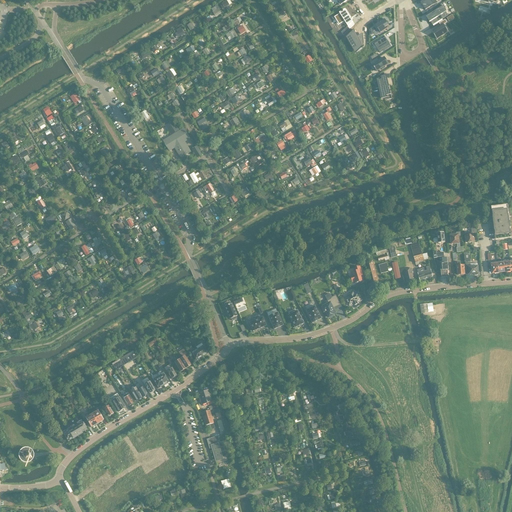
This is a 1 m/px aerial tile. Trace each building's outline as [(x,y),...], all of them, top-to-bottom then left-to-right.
[(421,0),(422,1),(420,3),(425,10),(437,3),(435,0),(421,0)] [(437,10),(426,17),(430,22),(432,25),(433,25),(432,24),(438,20),(437,18),(440,16),(442,19),(448,15),(446,12),(444,5),(442,7),(441,5),(436,8),(437,10)] [(221,13),(218,9),(212,12),(215,17),(221,13)] [(340,14),(335,17),(340,24),(345,21),(348,27),(353,22),(350,18),(351,18),(346,10),(345,10),(345,9),(339,13),(340,14)] [(380,23),(371,28),(371,29),(373,33),(378,29),(380,33),(388,28),(387,27),(389,26),(384,19),(380,22),(380,23)] [(434,30),(439,38),(448,32),(444,24),(447,22),(445,20),(439,23),(441,26),(434,30)] [(354,30),(346,37),(353,48),(356,53),(361,48),(363,46),(363,38),(362,38),(360,35),(356,37),(355,35),(356,35),(355,33),(356,33),(354,30)] [(385,37),(374,44),(380,53),(391,46),(385,37)] [(255,48),(252,42),(247,46),(250,51),(255,48)] [(306,50),(304,46),(302,48),(301,45),(297,47),(301,53),(306,50)] [(150,58),(146,51),(140,55),(142,59),(145,57),(147,60),(150,58)] [(313,61),(309,55),(304,59),(307,64),(313,61)] [(377,58),(370,63),(372,66),(373,65),(377,71),(381,69),(382,69),(385,67),(388,64),(384,58),(379,61),(377,58)] [(376,81),(374,82),(376,89),(376,88),(379,88),(381,95),(380,95),(380,96),(381,96),(381,98),(381,97),(382,99),(387,98),(386,96),(387,96),(386,95),(390,94),(388,87),(389,87),(389,85),(388,85),(387,79),(386,77),(382,78),(382,80),(380,80),(380,79),(376,80),(376,81)] [(135,93),(133,89),(132,87),(127,90),(128,92),(129,92),(131,96),(133,95),(132,94),(135,93)] [(236,93),(233,88),(226,92),(229,97),(236,93)] [(76,94),(70,97),(74,104),(80,100),(76,94)] [(274,103),(271,97),(265,101),(269,107),(274,103)] [(344,108),(346,107),(344,104),(342,105),(341,103),(337,106),(341,112),(345,110),(344,108)] [(52,114),(48,107),(43,110),(47,117),(52,114)] [(249,118),(246,111),(241,114),(245,120),(249,118)] [(88,116),(81,120),(85,126),(88,124),(89,125),(92,123),(88,116)] [(239,123),(236,118),(230,122),(233,127),(239,123)] [(185,142),(190,139),(183,128),(176,132),(178,130),(173,121),(165,126),(170,135),(173,133),(173,134),(163,141),(169,151),(174,148),(180,158),(191,152),(185,142)] [(285,122),(279,125),(281,130),(285,128),(286,131),(289,129),(285,122)] [(286,148),(282,141),(276,144),(279,149),(280,148),(281,151),(286,148)] [(352,143),(345,147),(349,153),(353,150),(354,152),(357,151),(352,143)] [(202,154),(197,146),(191,150),(196,158),(202,154)] [(366,149),(361,151),(365,158),(370,155),(366,149)] [(352,157),(349,159),(352,163),(359,159),(355,153),(351,155),(352,157)] [(258,161),(257,158),(259,157),(258,155),(249,160),(251,163),(253,162),(254,164),(258,161)] [(12,167),(20,162),(16,156),(8,161),(12,167)] [(314,167),(309,171),(312,176),(314,174),(315,175),(318,173),(314,167)] [(198,173),(195,174),(199,181),(204,178),(204,177),(205,176),(202,171),(198,174),(198,173)] [(272,177),(270,173),(264,176),(267,180),(268,181),(273,178),(272,176),(272,177)] [(509,215),(508,205),(491,207),(493,217),(492,217),(492,218),(509,216),(509,215)] [(511,227),(509,216),(492,218),(494,229),(511,227)] [(54,222),(51,217),(46,220),(49,225),(54,222)] [(76,227),(71,219),(66,222),(71,230),(76,227)] [(10,226),(7,221),(1,225),(3,230),(10,226)] [(511,238),(510,227),(511,227),(494,229),(495,239),(511,238)] [(472,233),(465,234),(466,242),(468,242),(469,243),(470,243),(471,242),(475,242),(474,237),(477,237),(476,229),(472,229),(472,233)] [(434,239),(433,240),(433,241),(434,242),(435,243),(436,243),(438,242),(438,243),(445,243),(444,233),(437,233),(438,238),(435,238),(434,239)] [(456,233),(457,235),(450,236),(451,241),(451,244),(454,244),(456,244),(457,243),(459,243),(459,236),(460,236),(460,233),(456,233)] [(422,254),(418,242),(412,244),(411,246),(416,265),(420,264),(419,262),(429,259),(428,257),(427,253),(422,254)] [(90,254),(85,245),(81,247),(86,256),(90,254)] [(108,254),(104,249),(99,252),(103,257),(108,254)] [(29,257),(26,251),(20,255),(23,261),(29,257)] [(97,263),(92,256),(87,259),(88,261),(89,261),(92,266),(97,263)] [(441,258),(434,258),(437,271),(441,271),(442,277),(446,276),(446,274),(447,274),(448,274),(447,270),(448,270),(447,258),(441,258)] [(66,266),(64,264),(63,265),(60,260),(57,262),(61,269),(66,266)] [(373,260),(365,262),(370,284),(378,282),(373,260)] [(470,261),(466,261),(467,269),(469,269),(469,274),(474,274),(474,275),(475,275),(477,275),(478,275),(477,274),(478,274),(478,266),(477,266),(477,263),(470,264),(470,261)] [(386,263),(379,265),(381,274),(392,270),(392,268),(388,269),(386,263)] [(149,270),(146,265),(140,268),(143,274),(149,270)] [(360,267),(355,268),(356,272),(352,273),(353,276),(351,276),(353,282),(354,282),(355,283),(362,281),(361,276),(363,275),(360,267)] [(411,268),(403,270),(406,283),(414,280),(411,268)] [(418,270),(418,273),(420,281),(427,279),(425,271),(424,268),(418,270)] [(73,276),(69,270),(64,274),(68,280),(73,276)] [(42,276),(39,272),(32,276),(35,281),(42,276)] [(378,282),(370,284),(368,284),(370,289),(369,289),(371,294),(381,291),(378,282)] [(109,290),(105,284),(100,287),(104,293),(109,290)] [(101,294),(99,292),(98,293),(96,289),(90,292),(94,298),(101,294)] [(296,299),(291,289),(287,291),(292,301),(296,299)] [(349,296),(345,298),(349,306),(354,304),(354,305),(355,305),(355,304),(357,303),(357,304),(358,304),(357,302),(362,300),(358,292),(355,294),(353,291),(348,294),(349,296)] [(324,307),(322,308),(324,312),(326,311),(326,312),(329,317),(330,317),(333,316),(333,315),(334,315),(333,315),(336,313),(335,312),(333,308),(335,307),(335,308),(340,305),(336,295),(332,297),(330,293),(325,296),(328,301),(325,302),(327,305),(325,306),(324,306),(323,306),(324,307)] [(22,298),(16,301),(19,307),(24,304),(22,298)] [(312,303),(305,307),(307,310),(306,310),(305,311),(306,311),(312,323),(320,319),(321,319),(320,318),(314,307),(315,307),(314,306),(313,307),(312,303)] [(433,309),(432,303),(427,304),(420,305),(421,313),(428,312),(428,310),(433,309)] [(76,310),(73,304),(67,308),(69,312),(70,314),(76,310)] [(232,304),(224,307),(230,319),(231,318),(232,321),(236,319),(235,317),(237,316),(232,304)] [(276,309),(267,313),(274,329),(283,326),(276,309)] [(303,323),(297,311),(296,311),(292,313),(291,311),(288,313),(289,315),(288,315),(288,316),(294,327),(294,328),(295,328),(297,326),(297,327),(297,326),(298,328),(301,326),(300,325),(301,325),(303,323),(303,324),(303,323)] [(32,317),(29,312),(23,316),(26,320),(32,317)] [(256,320),(249,323),(253,331),(266,326),(262,318),(260,318),(259,315),(255,317),(256,320)] [(162,353),(156,342),(155,340),(148,344),(149,347),(154,344),(156,347),(161,354),(162,353)] [(196,347),(197,349),(202,356),(207,353),(201,344),(196,347)] [(191,365),(184,356),(183,356),(187,354),(183,349),(184,350),(179,353),(182,357),(179,359),(185,369),(191,365)] [(196,360),(202,356),(197,349),(192,353),(196,360)] [(137,357),(134,352),(127,356),(130,361),(137,357)] [(123,366),(130,361),(127,356),(120,361),(123,366)] [(185,369),(179,359),(174,362),(180,372),(185,369)] [(116,370),(123,366),(120,361),(113,365),(116,370)] [(177,376),(172,368),(166,371),(171,379),(177,376)] [(163,373),(162,374),(158,376),(164,385),(169,382),(163,373)] [(164,385),(158,376),(153,380),(158,389),(164,385)] [(147,377),(142,380),(144,384),(149,393),(152,392),(154,391),(155,390),(149,381),(147,377)] [(142,386),(140,387),(139,385),(136,386),(142,397),(144,398),(145,397),(145,396),(147,394),(142,386)] [(133,388),(134,391),(131,392),(137,401),(139,400),(140,400),(141,399),(142,398),(142,397),(136,386),(133,388)] [(212,404),(208,390),(198,393),(202,405),(207,403),(208,405),(212,404)] [(131,404),(133,403),(129,395),(127,393),(122,396),(128,406),(129,406),(132,404),(131,404)] [(125,408),(117,394),(110,398),(118,412),(125,408)] [(213,423),(210,413),(218,411),(216,404),(210,406),(211,410),(209,411),(209,410),(201,412),(205,426),(206,425),(207,431),(214,429),(213,423)] [(105,405),(102,407),(100,409),(103,413),(105,412),(108,417),(108,416),(109,417),(111,416),(111,415),(113,413),(108,405),(106,406),(105,405)] [(97,411),(91,415),(97,424),(103,420),(103,419),(105,418),(102,414),(100,415),(97,411)] [(91,427),(97,424),(91,415),(86,418),(91,427)] [(87,429),(82,421),(79,423),(78,422),(76,423),(82,432),(87,429)] [(82,432),(76,423),(72,426),(77,435),(79,434),(80,434),(81,434),(82,432)] [(77,435),(72,426),(70,427),(70,428),(68,430),(73,438),(74,438),(75,437),(76,436),(77,435)] [(73,438),(68,430),(67,429),(65,430),(62,432),(63,433),(68,441),(73,438)] [(230,455),(226,438),(221,440),(222,442),(219,442),(218,436),(206,439),(208,446),(210,445),(215,462),(223,460),(222,457),(226,456),(230,455)]
